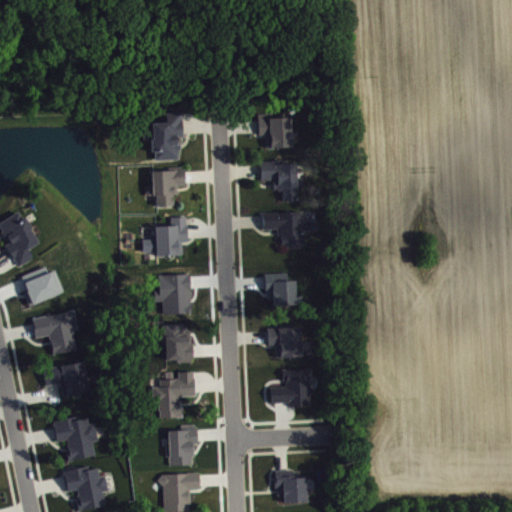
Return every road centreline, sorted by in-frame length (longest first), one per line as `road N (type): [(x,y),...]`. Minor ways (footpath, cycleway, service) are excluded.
road 1 (residential): [(236,511),(219,116)]
road 2 (residential): [(31,511),(0,356)]
